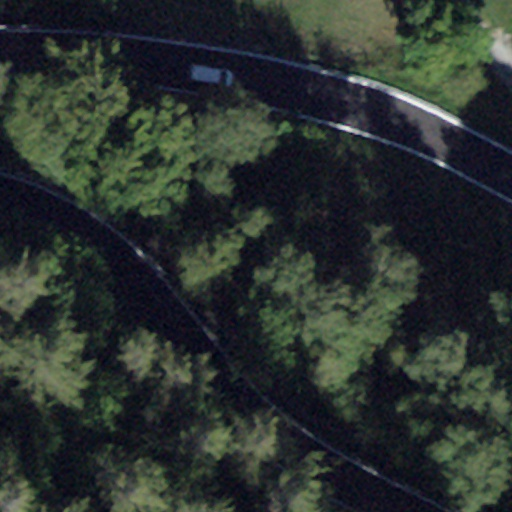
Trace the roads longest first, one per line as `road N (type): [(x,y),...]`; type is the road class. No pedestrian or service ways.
road 1 (tertiary): [(511,170),(400,117),(272,82),(172,64),(0,51)]
road 2 (tertiary): [(0,198),(92,241),(252,413),(313,459),(412,511)]
